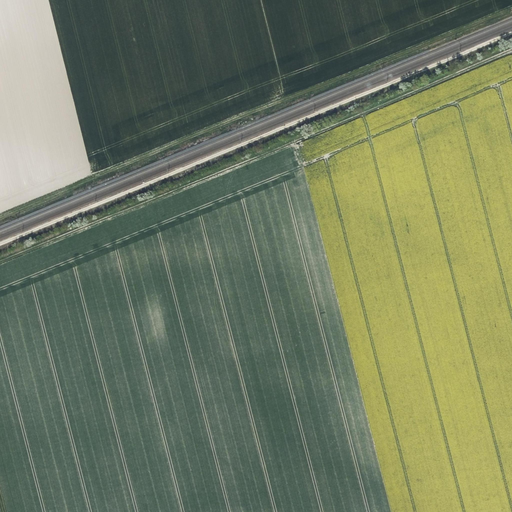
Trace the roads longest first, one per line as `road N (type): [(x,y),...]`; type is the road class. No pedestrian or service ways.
road 1 (track): [(511,53),(0,262)]
road 2 (track): [(0,215),(511,13)]
